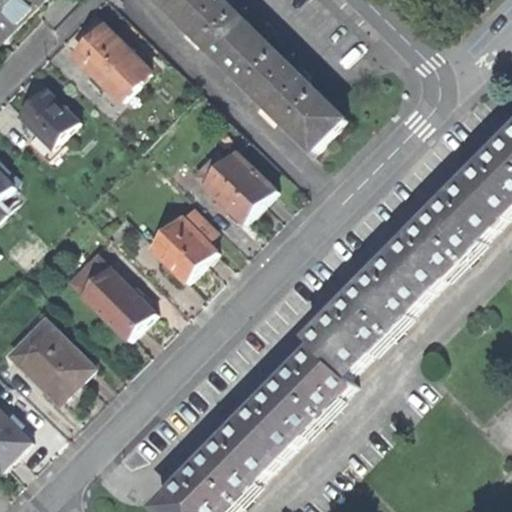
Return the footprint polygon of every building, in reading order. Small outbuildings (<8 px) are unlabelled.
[(0,0),(0,38),(2,41),(17,25),(21,29),(48,0),(0,0)] [(157,0),(230,72),(266,35),(230,0),(157,0)] [(102,73),(113,84),(129,68),(140,57),(112,30),(98,43),(85,56),(102,73)] [(302,71),(266,35),(230,72),(315,155),(320,150),(322,152),(353,121),(302,71)] [(146,85),(129,68),(113,84),(130,101),(146,85)] [(104,93),(113,84),(102,73),(93,82),(104,93)] [(24,114),(46,94),(35,82),(13,102),(24,114)] [(44,134),(59,149),(65,143),(85,124),(52,91),(38,105),(26,117),(44,134)] [(69,148),(65,143),(59,149),(44,134),(35,142),(55,162),(69,148)] [(238,209),(252,223),(268,207),(284,191),(244,152),(228,169),(219,160),(203,176),(228,200),(238,209)] [(322,342),(330,351),(358,378),(511,224),(511,152),(432,232),(322,342)] [(0,205),(2,204),(19,186),(0,167),(0,205)] [(232,215),(238,209),(228,200),(222,206),(232,215)] [(0,226),(12,214),(2,204),(0,205),(0,226)] [(159,247),(195,282),(208,268),(225,252),(189,217),(159,247)] [(70,276),(90,295),(101,284),(82,265),(70,276)] [(149,327),(163,313),(116,268),(101,284),(90,295),(136,340),(149,327)] [(20,356),(68,403),(83,388),(102,369),(54,322),(20,356)] [(170,511),(239,511),(366,386),(358,378),(330,351),(170,511)] [(24,456),(38,442),(0,404),(0,461),(9,471),(24,456)]
